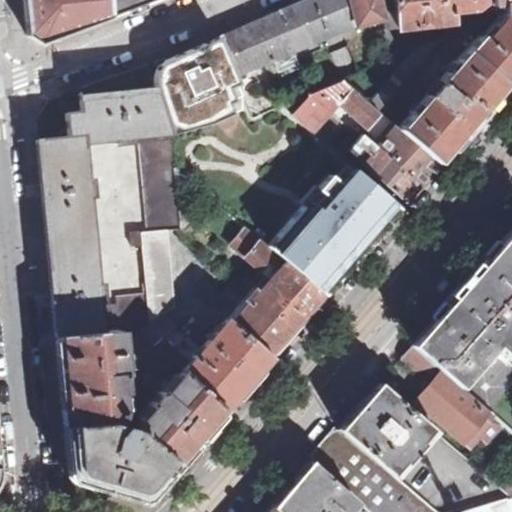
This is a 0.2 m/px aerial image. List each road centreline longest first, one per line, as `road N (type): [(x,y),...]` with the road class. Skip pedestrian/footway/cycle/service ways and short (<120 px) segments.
road 1 (tertiary): [(511,111),(170,511)]
road 2 (tertiary): [(231,511),(511,192)]
road 3 (residential): [(0,203),(29,511)]
road 4 (residential): [(213,0),(0,90)]
